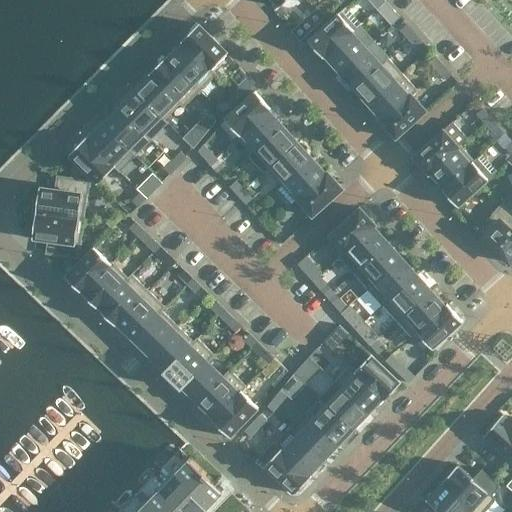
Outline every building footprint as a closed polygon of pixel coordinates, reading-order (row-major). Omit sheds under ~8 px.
[(337,0),(332,0),(326,5),(332,11),(341,3),(337,0)] [(385,1),(379,7),(387,16),(393,10),(385,1)] [(317,10),(292,32),(300,40),(315,27),(324,19),(317,10)] [(338,13),(308,41),(323,58),(325,56),(353,30),(338,13)] [(227,53),(198,24),(181,41),(183,43),(211,70),(227,53)] [(353,30),(325,56),(339,72),(373,41),(359,25),(353,30)] [(400,30),(408,39),(414,33),(406,25),(400,30)] [(408,39),(416,48),(422,42),(414,33),(408,39)] [(373,41),(339,72),(354,88),(388,57),(373,41)] [(216,75),(211,70),(183,43),(167,59),(200,91),(216,75)] [(200,91),(167,59),(165,57),(149,73),(151,75),(180,104),(184,107),(200,91)] [(354,88),(368,104),(402,73),(388,57),(354,88)] [(435,57),(429,62),(437,71),(443,66),(435,57)] [(437,71),(445,80),(451,74),(443,66),(437,71)] [(368,104),(382,120),(411,94),(417,90),(402,73),(368,104)] [(180,104),(151,75),(135,91),(164,120),(180,104)] [(242,84),(233,92),(238,98),(247,90),(242,84)] [(119,107),(152,140),(168,123),(164,120),(135,91),(119,107)] [(239,136),(268,110),(270,108),(255,91),(224,119),(239,136)] [(224,100),(229,106),(238,98),(233,92),(224,100)] [(381,122),(396,139),(426,111),(411,94),(382,120),(381,122)] [(103,123),(135,156),(152,140),(119,107),(103,123)] [(482,109),(476,114),(484,123),(490,118),(482,109)] [(252,153),(283,126),(268,110),(239,136),(237,137),(252,153)] [(215,121),(209,115),(200,127),(206,132),(215,121)] [(484,123),(492,132),(498,127),(490,118),(484,123)] [(443,130),(412,157),(428,174),(429,173),(460,145),(466,139),(467,138),(452,122),(443,130)] [(103,123),(87,140),(114,167),(119,172),(135,156),(103,123)] [(252,153),(248,157),(263,173),(267,169),(297,142),(283,126),(252,153)] [(190,138),(197,143),(206,132),(200,127),(190,138)] [(68,155),(98,184),(114,167),(87,140),(85,138),(68,155)] [(267,169),(281,185),(312,158),(297,142),(267,169)] [(429,173),(444,189),(475,161),(460,145),(429,173)] [(201,154),(209,163),(215,158),(207,149),(201,154)] [(187,158),(181,152),(172,160),(178,166),(187,158)] [(444,189),(442,190),(457,207),(488,179),(496,172),(481,155),(475,161),(444,189)] [(217,172),(223,167),(215,158),(209,163),(217,172)] [(295,201),(297,200),(326,174),(312,158),(281,185),(295,201)] [(172,160),(164,169),(170,175),(178,166),(172,160)] [(312,217),(343,189),(328,172),(326,174),(297,200),(312,217)] [(84,219),(90,181),(64,177),(63,190),(39,187),(36,213),(84,219)] [(244,190),(236,181),(230,186),(238,195),(244,190)] [(154,190),(149,184),(140,193),(146,199),(154,190)] [(238,195),(246,204),(252,199),(244,190),(238,195)] [(511,192),(510,195),(510,194),(500,204),(511,214),(511,192)] [(140,193),(132,201),(137,207),(146,199),(140,193)] [(492,215),(476,232),(510,263),(511,260),(511,231),(511,230),(511,228),(511,214),(500,204),(491,214),(492,215)] [(329,235),(344,252),(346,250),(373,226),(375,224),(360,208),(329,235)] [(54,255),(79,258),(84,219),(36,213),(32,238),(55,242),(54,255)] [(259,218),(267,227),(273,222),(265,213),(259,218)] [(129,227),(138,236),(144,230),(135,222),(129,227)] [(273,222),(267,227),(275,236),(281,231),(273,222)] [(361,266),(387,242),(373,226),(346,250),(344,252),(339,256),(354,273),(361,266)] [(160,246),(151,238),(146,243),(154,252),(160,246)] [(368,289),(402,258),(387,242),(361,266),(354,273),(368,289)] [(163,260),(168,255),(160,246),(154,252),(163,260)] [(94,247),(65,277),(82,293),(111,264),(94,247)] [(318,275),(321,273),(307,256),(297,264),(312,281),(318,275)] [(402,258),(368,289),(382,305),(416,274),(402,258)] [(127,280),(111,264),(82,293),(98,309),(127,280)] [(192,278),(184,270),(178,275),(187,284),(192,278)] [(416,274),(382,305),(397,321),(431,290),(416,274)] [(116,323),(148,290),(132,275),(127,280),(98,309),(114,325),(116,323)] [(312,281),(320,290),(326,284),(318,275),(312,281)] [(187,284),(195,292),(201,286),(192,278),(187,284)] [(133,339),(160,311),(165,306),(148,290),(116,323),(133,339)] [(411,337),(417,332),(445,306),(431,290),(397,321),(411,337)] [(339,298),(333,304),(341,313),(347,307),(339,298)] [(225,310),(216,301),(211,307),(219,316),(225,310)] [(417,332),(432,349),(462,321),(447,305),(445,306),(417,332)] [(341,313),(349,322),(355,316),(347,307),(341,313)] [(228,324),(234,318),(225,310),(219,316),(228,324)] [(149,355),(176,327),(160,311),(133,339),(149,355)] [(339,325),(324,341),(330,347),(345,331),(339,325)] [(192,343),(176,327),(149,355),(165,371),(192,343)] [(376,339),(368,331),(362,336),(370,345),(376,339)] [(258,342),(249,333),(243,339),(252,348),(258,342)] [(181,387),(209,359),(214,354),(197,338),(192,343),(165,371),(163,373),(180,389),(181,387)] [(370,345),(378,354),(384,348),(376,339),(370,345)] [(261,356),(266,350),(258,342),(252,348),(261,356)] [(323,354),(317,348),(309,357),(315,362),(323,354)] [(370,355),(355,371),(383,398),(385,399),(400,383),(370,355)] [(385,360),(394,369),(400,363),(391,355),(385,360)] [(300,365),(306,371),(315,362),(309,357),(300,365)] [(274,358),(261,371),(268,378),(281,365),(279,363),(274,358)] [(198,403),(225,375),(209,359),(181,387),(198,403)] [(350,366),(335,382),(368,413),(383,398),(355,371),(350,366)] [(214,419),(241,391),(246,386),(230,370),(225,375),(198,403),(214,419)] [(294,386),(288,381),(280,390),(287,395),(294,386)] [(368,413),(335,382),(320,397),(353,429),(368,413)] [(280,390),(273,400),(279,405),(287,395),(280,390)] [(229,437),(258,408),(241,391),(214,419),(212,421),(229,437)] [(353,429),(320,397),(305,413),(338,445),(353,429)] [(305,413),(290,428),(323,460),(338,445),(305,413)] [(258,428),(267,419),(261,414),(252,422),(258,428)] [(503,414),(482,437),(511,463),(511,419),(511,421),(503,414)] [(244,431),(250,437),(258,428),(252,422),(244,431)] [(290,428),(275,444),(308,476),(323,460),(290,428)] [(273,442),(258,459),(265,465),(294,494),(310,478),(308,476),(275,444),(273,442)] [(189,457),(135,511),(204,511),(225,491),(223,490),(223,489),(215,482),(189,457)] [(447,469),(440,478),(443,481),(441,482),(474,511),(482,511),(495,499),(492,495),(500,486),(481,469),(473,478),(457,465),(450,472),(447,469)] [(432,492),(426,500),(439,511),(474,511),(441,482),(440,484),(437,481),(429,490),(432,492)]
